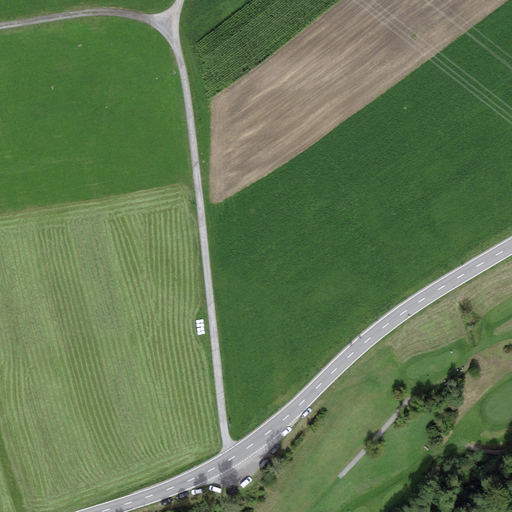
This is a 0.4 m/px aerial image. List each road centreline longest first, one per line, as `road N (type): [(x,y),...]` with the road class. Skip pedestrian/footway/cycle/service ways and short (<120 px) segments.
road 1 (secondary): [(99,511),(223,463),(384,325),(511,245)]
road 2 (track): [(235,455),(223,426),(185,80),(168,34)]
road 3 (track): [(168,34),(116,17),(0,29)]
